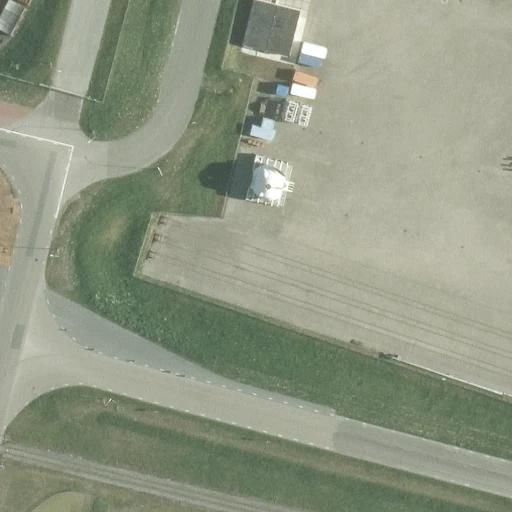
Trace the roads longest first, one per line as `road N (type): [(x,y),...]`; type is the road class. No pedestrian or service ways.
road 1 (unclassified): [(511,480),(6,346)]
road 2 (unclassified): [(6,346),(51,158),(0,146)]
